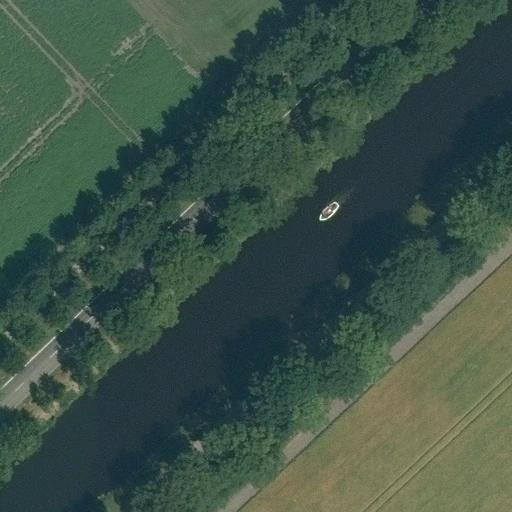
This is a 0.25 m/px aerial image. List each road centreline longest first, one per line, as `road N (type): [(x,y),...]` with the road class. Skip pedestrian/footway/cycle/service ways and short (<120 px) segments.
road 1 (tertiary): [(421,0),(0,402)]
road 2 (unclassified): [(135,511),(511,172)]
